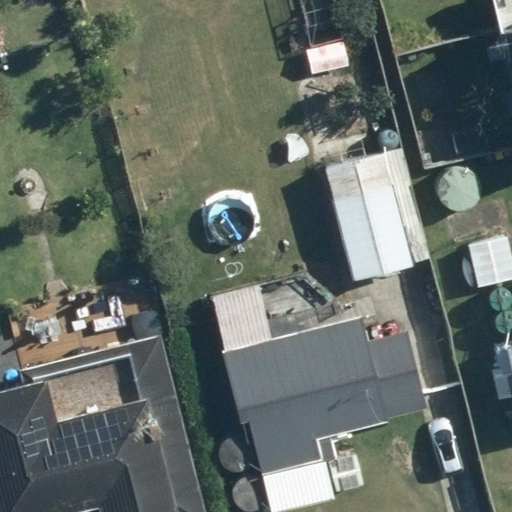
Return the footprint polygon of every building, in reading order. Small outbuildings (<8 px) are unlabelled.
[(511,5),(501,8),(511,55),(511,5)] [(337,192),(357,274),(416,260),(396,179),(337,192)] [(511,274),(511,238),(509,228),(471,239),(483,283),(511,274)] [(210,511),(166,328),(162,329),(156,299),(129,305),(137,337),(27,365),(28,372),(0,379),(0,511),(210,511)] [(265,466),(326,451),(321,427),(429,401),(412,327),(374,336),(367,308),(227,342),(244,414),(252,411),(265,466)] [(511,337),(498,341),(504,366),(497,369),(501,389),(511,386),(511,337)]
